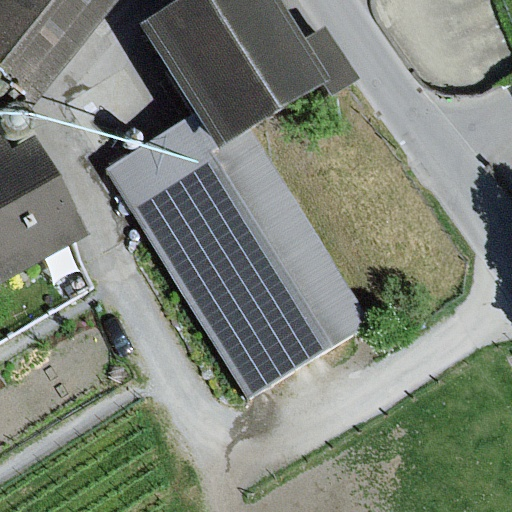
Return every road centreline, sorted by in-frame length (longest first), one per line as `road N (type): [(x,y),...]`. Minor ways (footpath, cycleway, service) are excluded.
road 1 (residential): [(325,0),(423,136)]
road 2 (tertiary): [(423,136),(511,256)]
